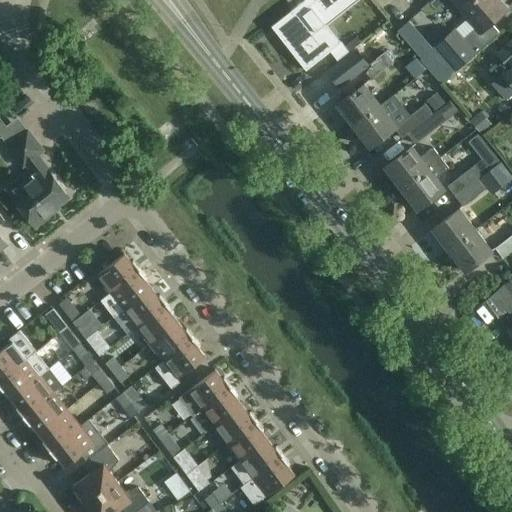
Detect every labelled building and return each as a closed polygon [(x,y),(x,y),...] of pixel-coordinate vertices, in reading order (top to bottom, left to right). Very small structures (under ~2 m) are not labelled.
[(296,18),(286,26),(292,33),(283,40),(306,69),(330,50),(306,20),(331,0),(305,0),(291,11),(296,18)] [(455,30),(436,47),(420,60),(441,83),(456,70),(456,71),(499,33),(491,23),(507,9),(499,0),(451,0),(476,28),(463,40),(455,30)] [(511,39),(496,53),(510,68),(492,84),(506,100),(511,94),(511,39)] [(356,60),(365,68),(371,59),(363,52),(356,60)] [(385,53),(373,61),(365,68),(359,72),(367,81),(392,62),(385,53)] [(344,56),(339,60),(344,66),(348,62),(344,56)] [(337,105),(353,126),(380,105),(379,105),(363,84),(337,105)] [(380,105),(353,126),(369,147),(394,128),(402,137),(407,134),(432,114),(425,104),(410,115),(394,94),(379,105),(380,105)] [(459,110),(451,100),(432,114),(407,134),(415,144),(459,110)] [(480,111),(469,121),(481,134),(492,124),(480,111)] [(8,146),(23,165),(29,174),(26,174),(9,187),(8,191),(13,197),(12,197),(33,224),(34,222),(39,223),(45,218),(46,213),(68,196),(47,169),(36,155),(42,150),(27,131),(8,146)] [(478,148),(481,139),(469,136),(467,145),(478,148)] [(435,162),(434,161),(427,152),(420,157),(412,146),(385,167),(401,188),(435,162)] [(444,188),(436,178),(449,168),(440,156),(434,161),(435,162),(401,188),(417,209),(444,188)] [(501,161),(481,176),(455,196),(463,206),(486,188),(492,194),(511,179),(511,175),(511,174),(501,161)] [(481,176),(473,166),(447,186),(455,196),(481,176)] [(432,229),(449,250),(476,229),(460,208),(432,229)] [(476,229),(449,250),(465,271),(492,250),(476,229)] [(511,234),(495,248),(504,259),(511,252),(511,234)] [(110,293),(140,269),(133,261),(131,262),(124,252),(123,253),(123,254),(96,275),(110,293)] [(110,293),(111,294),(101,301),(114,318),(124,311),(123,310),(151,288),(145,279),(147,278),(140,269),(110,293)] [(511,283),(499,293),(511,310),(511,327),(509,330),(511,333),(511,283)] [(123,310),(124,311),(136,327),(167,303),(160,295),(158,296),(151,288),(123,310)] [(67,298),(59,304),(67,314),(74,308),(67,298)] [(167,303),(136,327),(150,344),(178,322),(172,313),(173,312),(167,303)] [(53,325),(59,333),(67,326),(61,319),(53,309),(46,315),(53,325)] [(86,338),(94,332),(81,315),(73,321),(86,338)] [(163,361),(193,337),(186,329),(185,330),(178,322),(150,344),(163,361)] [(0,378),(26,358),(36,351),(20,330),(9,338),(12,341),(0,350),(0,378)] [(102,342),(94,332),(86,338),(94,348),(102,342)] [(65,340),(73,349),(80,343),(73,334),(65,340)] [(193,337),(163,361),(156,367),(172,387),(180,380),(178,377),(204,357),(205,358),(206,357),(198,347),(200,346),(193,337)] [(73,349),(86,366),(94,360),(80,343),(73,349)] [(105,363),(113,373),(121,367),(113,357),(105,363)] [(5,389),(11,397),(40,375),(26,358),(0,378),(0,386),(3,391),(5,389)] [(93,375),(100,383),(107,377),(94,360),(86,366),(79,371),(86,380),(93,375)] [(121,367),(113,373),(121,382),(128,376),(121,367)] [(16,407),(23,416),(53,392),(54,393),(62,386),(49,369),(41,376),(40,375),(11,397),(18,406),(16,407)] [(192,415),(200,409),(231,386),(224,377),(222,379),(215,369),(214,370),(215,370),(179,397),(192,415)] [(115,387),(107,377),(100,383),(107,393),(115,387)] [(123,392),(131,402),(139,396),(131,386),(123,392)] [(237,395),(231,386),(200,409),(213,427),(242,405),(236,396),(237,395)] [(38,431),(66,409),(54,393),(53,392),(23,416),(30,425),(32,423),(38,431)] [(131,402),(123,392),(116,398),(123,408),(131,402)] [(248,413),(242,405),(213,427),(226,444),(257,421),(250,412),(248,413)] [(43,441),(49,450),(80,426),(66,409),(38,431),(44,440),(43,441)] [(81,427),(80,426),(49,450),(56,459),(58,457),(66,467),(67,466),(66,465),(82,453),(87,460),(107,444),(89,420),(81,427)] [(226,444),(239,461),(268,439),(262,431),(263,430),(257,421),(226,444)] [(153,429),(160,439),(168,434),(161,424),(153,429)] [(168,434),(160,439),(173,456),(181,450),(172,438),(177,435),(173,430),(168,434)] [(239,461),(252,478),(283,455),(276,446),(274,448),(268,439),(239,461)] [(108,445),(87,460),(94,470),(73,486),(86,504),(117,481),(110,471),(119,460),(108,445)] [(244,485),(241,487),(255,504),(265,496),(293,475),(294,476),(295,475),(288,465),(289,464),(283,455),(252,478),(244,485)] [(179,464),(186,474),(194,468),(187,458),(179,464)] [(201,478),(194,468),(186,474),(193,484),(201,478)] [(135,511),(149,502),(138,487),(125,492),(117,481),(86,504),(91,511),(114,511),(121,507),(125,511),(135,511)] [(205,499),(212,508),(220,502),(212,493),(205,499)] [(195,509),(193,498),(181,500),(184,511),(195,509)] [(212,508),(206,511),(226,511),(220,502),(212,508)]
